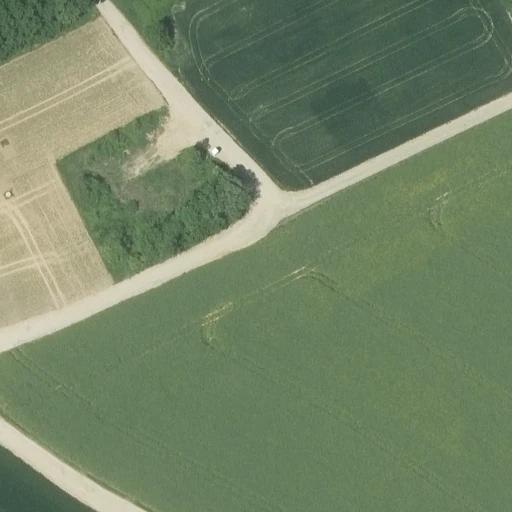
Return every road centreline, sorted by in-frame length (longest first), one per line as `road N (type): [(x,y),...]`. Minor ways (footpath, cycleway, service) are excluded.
road 1 (track): [(0,349),(280,242),(511,131)]
road 2 (track): [(280,242),(97,0)]
road 3 (track): [(111,511),(0,426)]
